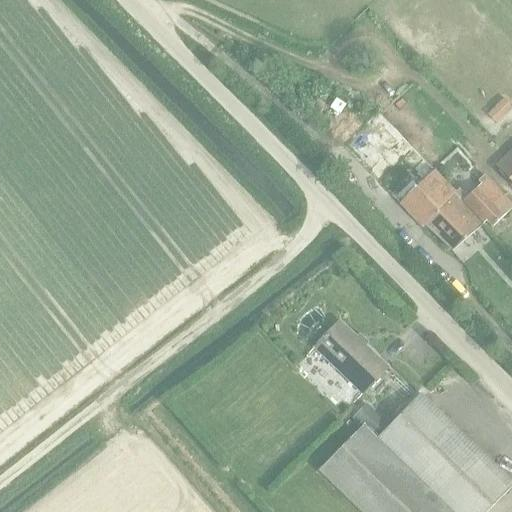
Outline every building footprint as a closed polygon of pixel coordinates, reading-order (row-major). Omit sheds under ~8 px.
[(348,105),(354,94),(342,88),(336,98),(348,105)] [(503,99),(487,116),(496,124),(511,108),(503,99)] [(379,116),(345,147),(421,229),(426,225),(452,253),(480,226),(463,208),(460,205),(457,202),(458,201),(442,183),(379,116)] [(511,150),(494,168),(511,186),(511,150)] [(481,185),(460,205),(463,208),(480,226),(485,222),(491,229),(504,217),(511,209),(511,205),(484,176),(478,182),(481,185)] [(314,351),(362,395),(386,368),(338,324),(314,351)] [(352,419),(361,427),(449,511),(487,511),(511,487),(511,486),(463,440),(419,396),(387,429),(364,407),(352,419)] [(449,511),(361,427),(318,471),(359,511),(449,511)]
